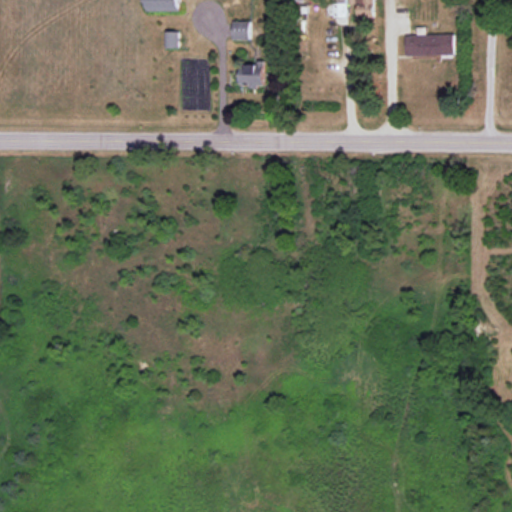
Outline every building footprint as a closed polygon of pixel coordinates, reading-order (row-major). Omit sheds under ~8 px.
[(180,0),(147,0),(148,11),(181,11),(180,0)] [(374,0),(357,0),(358,17),(375,16),(374,0)] [(251,39),(252,21),(234,21),(234,39),(251,39)] [(167,48),(180,48),(180,31),(167,31),(167,48)] [(407,35),(407,55),(456,54),(456,34),(407,35)] [(243,86),(266,87),(266,63),(243,63),(243,86)]
